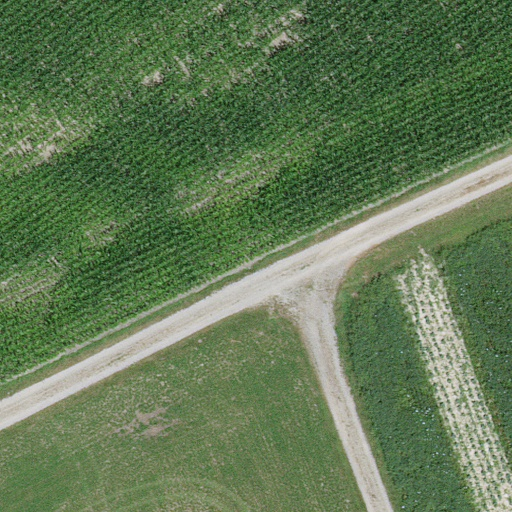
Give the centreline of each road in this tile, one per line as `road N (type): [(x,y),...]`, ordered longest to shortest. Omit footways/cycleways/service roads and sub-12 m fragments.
road 1 (track): [(511,170),(0,413)]
road 2 (track): [(289,274),(377,511)]
